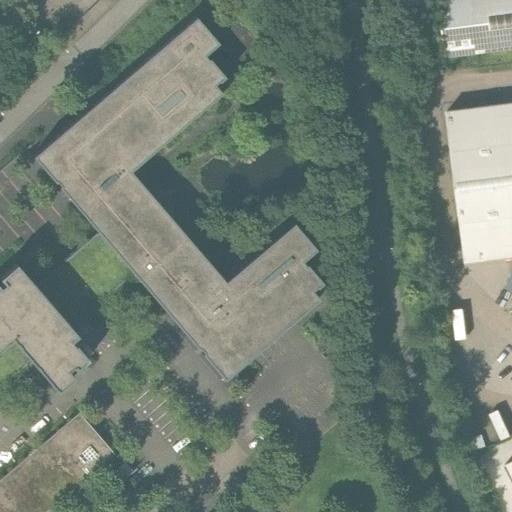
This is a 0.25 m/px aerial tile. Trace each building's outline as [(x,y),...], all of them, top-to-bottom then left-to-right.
[(511,0),(440,0),(448,57),(511,49),(511,0)] [(196,15),(33,154),(59,184),(99,231),(134,272),(225,378),(250,357),(307,308),(319,298),(311,288),(320,281),(302,259),(315,247),(294,223),(225,281),(128,168),(220,90),(213,82),(223,74),(203,51),(217,39),(196,15)] [(511,103),(448,111),(466,262),(511,256),(511,103)] [(99,231),(34,287),(69,327),(134,272),(99,231)] [(0,385),(29,361),(55,391),(71,377),(64,370),(71,364),(73,368),(85,358),(68,338),(74,333),(69,327),(34,287),(13,261),(0,272),(0,385)] [(0,481),(0,511),(43,511),(112,454),(78,415),(0,481)]
